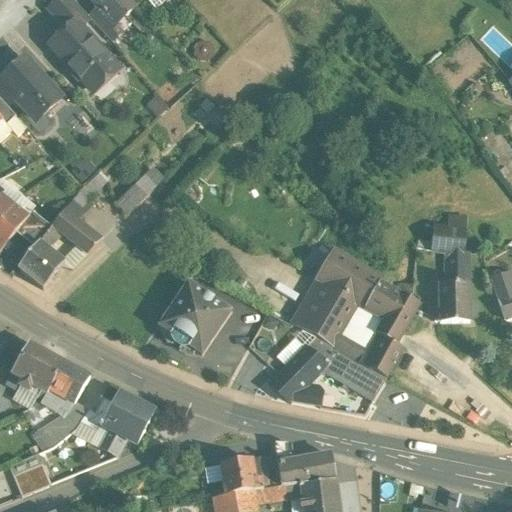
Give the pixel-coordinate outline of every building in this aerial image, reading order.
[(90,21),(70,0),(58,0),(46,11),(66,34),(78,24),(81,28),(90,21)] [(134,7),(127,0),(90,0),(100,11),(114,26),(115,25),(134,7)] [(114,26),(100,11),(90,21),(110,43),(122,32),(115,25),(114,26)] [(66,34),(50,48),(65,65),(64,68),(78,83),(82,84),(84,86),(97,76),(102,82),(118,69),(81,28),(78,24),(66,34)] [(3,79),(0,82),(0,83),(15,101),(36,123),(60,101),(23,61),(3,79)] [(15,101),(0,83),(0,82),(3,79),(0,75),(0,101),(6,108),(15,101)] [(6,108),(0,101),(0,119),(1,120),(0,121),(4,126),(14,117),(6,108)] [(139,182),(115,205),(127,217),(151,194),(139,182)] [(0,224),(14,208),(0,196),(0,224)] [(14,208),(0,224),(0,252),(14,235),(27,219),(26,218),(14,208)] [(101,243),(63,213),(51,229),(61,237),(87,257),(101,243)] [(27,219),(14,235),(33,251),(38,245),(50,230),(30,214),(26,218),(27,219)] [(447,231),(434,229),(430,254),(443,256),(460,256),(464,220),(449,219),(447,231)] [(61,237),(51,229),(50,230),(38,245),(46,251),(52,247),(61,237)] [(46,251),(38,245),(33,251),(17,271),(42,292),(63,266),(46,251)] [(370,278),(332,255),(315,284),(355,306),(370,278)] [(460,256),(443,256),(443,280),(440,283),(440,288),(466,287),(466,256),(460,256)] [(502,277),(490,282),(498,304),(511,297),(511,290),(506,276),(502,277)] [(370,278),(355,306),(363,312),(378,287),(379,283),(370,278)] [(229,314),(185,284),(155,329),(198,359),(229,314)] [(355,306),(315,284),(305,303),(343,325),(355,306)] [(416,309),(378,287),(363,312),(383,324),(374,339),(380,342),(393,349),(416,309)] [(440,288),(437,289),(437,326),(466,326),(466,287),(440,288)] [(511,297),(498,304),(504,320),(511,318),(511,297)] [(343,325),(305,303),(289,330),(312,344),(328,353),(332,346),(334,343),(343,325)] [(367,365),(363,373),(367,375),(368,373),(384,382),(400,353),(393,349),(380,342),(367,365)] [(364,359),(334,343),(332,346),(328,353),(363,373),(367,365),(362,362),(364,359)] [(328,353),(312,344),(303,353),(321,371),(317,375),(370,406),(383,384),(367,375),(363,373),(328,353)] [(62,365),(28,347),(12,377),(22,383),(19,389),(28,393),(31,388),(46,396),(47,392),(62,365)] [(321,371),(303,353),(268,388),(287,406),(317,375),(321,371)] [(89,380),(62,365),(47,392),(73,407),(74,407),(75,405),(89,380)] [(73,407),(47,392),(46,396),(42,401),(40,406),(45,409),(56,414),(59,409),(68,415),(73,407)] [(154,415),(117,396),(112,406),(100,428),(126,441),(137,447),(154,415)] [(40,400),(34,410),(39,413),(45,409),(40,406),(42,401),(40,400)] [(88,413),(79,426),(96,434),(99,427),(100,428),(112,406),(102,401),(94,416),(88,413)] [(74,407),(73,407),(68,415),(37,433),(52,450),(75,432),(79,426),(88,413),(75,405),(74,407)] [(100,428),(99,427),(96,434),(91,444),(114,457),(115,458),(115,460),(116,461),(126,441),(100,428)] [(290,446),(274,445),(276,457),(277,468),(292,465),(290,446)] [(276,457),(256,461),(261,492),(280,489),(280,488),(277,468),(276,457)] [(331,458),(292,465),(295,487),(300,486),(300,485),(334,480),(331,458)] [(256,461),(218,467),(224,499),(225,498),(251,494),(261,492),(256,461)] [(292,465),(277,468),(280,488),(295,487),(292,465)] [(41,466),(12,478),(21,500),(50,488),(41,466)] [(336,511),(334,483),(300,487),(302,511),(336,511)] [(261,492),(251,494),(253,507),(285,501),(283,489),(280,489),(261,492)] [(251,494),(225,498),(227,511),(253,511),(253,507),(251,494)] [(224,499),(212,500),(214,511),(227,511),(225,498),(224,499)]
